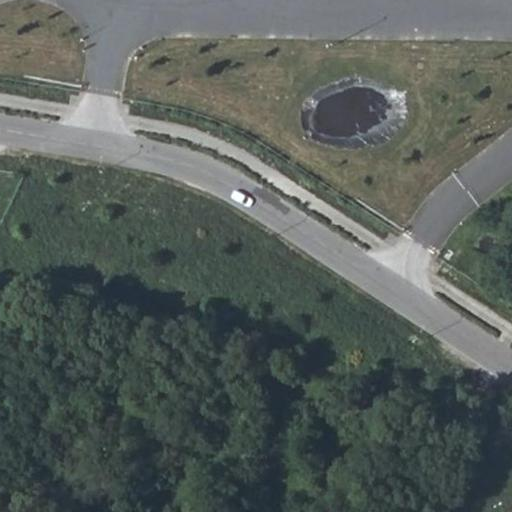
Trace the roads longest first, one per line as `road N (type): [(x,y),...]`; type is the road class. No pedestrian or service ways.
road 1 (unclassified): [(511,359),(211,174),(164,154),(0,126)]
road 2 (track): [(482,407),(405,511)]
